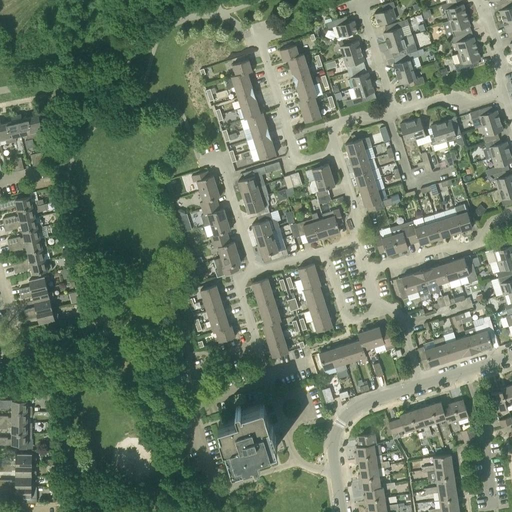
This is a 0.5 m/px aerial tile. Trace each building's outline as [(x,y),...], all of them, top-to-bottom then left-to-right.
[(511,0),(507,2),(508,7),(499,10),(503,21),(511,18),(511,0)] [(378,25),(396,19),(393,8),(395,7),(393,1),(382,5),(384,11),(375,13),(378,25)] [(453,1),(447,2),(441,4),(443,10),(445,10),(449,20),(467,15),(463,4),(454,6),(453,1)] [(422,11),(424,18),(431,16),(429,9),(422,11)] [(448,39),(452,37),(466,33),(464,27),(470,25),(467,15),(449,20),(442,22),(448,39)] [(348,22),(347,16),(326,22),(328,28),(336,26),(340,37),(358,31),(354,20),(348,22)] [(511,18),(503,21),(506,32),(511,30),(511,18)] [(387,43),(405,37),(401,27),(409,25),(407,19),(396,23),(384,26),(386,32),(383,33),(387,43)] [(466,33),(452,37),(453,43),(456,42),(459,53),(477,48),(474,37),(468,39),(466,33)] [(393,58),(417,50),(415,44),(407,46),(405,37),(387,43),(390,53),(391,52),(393,58)] [(338,41),(343,56),(361,51),(358,41),(344,45),(342,39),(338,41)] [(283,61),(288,59),(288,58),(299,55),(296,44),(280,49),(283,61)] [(481,58),(477,48),(451,56),(457,72),(477,66),(475,60),(481,58)] [(419,56),(417,50),(393,58),(395,63),(393,64),(397,74),(414,68),(411,58),(419,56)] [(361,51),(343,56),(348,72),(352,71),(350,65),(364,61),(361,51)] [(288,58),(288,59),(291,69),(307,64),(304,53),(299,55),(288,58)] [(236,75),(248,72),(252,71),(249,59),(233,64),(236,75)] [(307,64),(291,69),(294,79),(310,74),(307,64)] [(418,78),(414,68),(397,74),(400,84),(406,82),(408,87),(424,82),(423,77),(418,78)] [(352,71),(348,72),(342,74),(343,77),(349,75),(353,88),(371,82),(368,72),(354,77),(352,71)] [(235,87),(251,82),(248,72),(236,75),(231,76),(235,87)] [(310,74),(294,79),(297,90),(313,85),(310,74)] [(238,97),(254,92),(251,82),(235,87),(238,97)] [(371,82),(353,88),(356,97),(351,99),(353,105),(371,99),(369,94),(374,92),(371,82)] [(297,90),(301,99),(301,101),(314,96),(317,96),(313,85),(297,90)] [(241,108),(257,103),(254,92),(238,97),(241,108)] [(301,101),(301,99),(298,100),(302,111),(317,106),(314,96),(301,101)] [(247,118),(247,117),(260,112),(257,103),(241,108),(245,119),(247,118)] [(317,106),(302,111),(305,122),(321,117),(317,106)] [(482,126),(500,120),(497,110),(490,112),(488,106),(470,112),(472,118),(475,128),(482,126)] [(28,118),(33,138),(38,136),(36,132),(42,131),(38,111),(32,112),(33,116),(28,118)] [(250,127),(266,122),(263,112),(260,112),(247,117),(247,118),(250,127)] [(16,116),(21,136),(27,134),(28,139),(33,138),(28,118),(22,119),(21,114),(16,116)] [(7,123),(12,142),(17,141),(16,137),(21,136),(16,116),(11,117),(12,121),(7,123)] [(410,121),(416,139),(426,136),(420,118),(410,121)] [(464,144),(462,136),(456,119),(451,121),(451,120),(441,123),(447,141),(455,138),(456,142),(461,145),(464,144)] [(0,139),(0,141),(6,139),(7,144),(12,142),(7,123),(1,124),(0,120),(0,139)] [(485,142),(499,138),(497,132),(503,130),(500,120),(482,126),(485,136),(483,136),(485,142)] [(416,139),(410,121),(400,124),(406,142),(416,139)] [(254,138),(269,133),(266,122),(250,127),(254,138)] [(431,126),(433,133),(429,135),(433,145),(437,144),(447,141),(441,123),(431,126)] [(257,148),(273,143),(269,133),(254,138),(257,148)] [(368,137),(362,139),(362,138),(357,140),(355,134),(351,135),(353,141),(345,144),(349,154),(365,149),(371,147),(368,137)] [(492,157),(510,151),(507,141),(501,143),(499,138),(485,142),(486,148),(489,147),(492,157)] [(276,154),(273,143),(257,148),(260,159),(276,154)] [(365,149),(349,154),(352,165),(368,160),(365,149)] [(511,161),(511,158),(510,151),(492,157),(495,167),(485,170),(487,176),(505,170),(508,169),(506,164),(511,161)] [(42,152),(36,153),(39,166),(45,164),(42,152)] [(426,173),(432,171),(429,159),(426,152),(420,153),(423,161),(424,165),(426,173)] [(453,160),(450,152),(445,154),(448,166),(454,164),(453,160)] [(39,166),(36,153),(30,155),(33,167),(39,166)] [(21,157),(15,158),(18,171),(23,169),(21,157)] [(18,171),(15,158),(9,159),(12,172),(18,171)] [(368,160),(352,165),(355,175),(372,170),(368,160)] [(312,169),(315,179),(332,174),(328,164),(323,165),(320,166),(316,168),(312,169)] [(242,192),(265,184),(262,174),(266,173),(264,166),(244,173),(245,179),(238,181),(242,192)] [(197,180),(200,191),(217,185),(213,175),(209,176),(208,170),(192,175),(194,181),(197,180)] [(372,170),(355,175),(358,185),(375,180),(372,170)] [(498,190),(511,185),(511,174),(507,176),(505,170),(487,176),(489,181),(492,180),(495,180),(498,190)] [(290,174),(294,187),(302,184),(298,172),(297,172),(290,174)] [(294,187),(290,174),(284,176),(284,178),(281,179),(283,184),(286,183),(288,188),(294,187)] [(332,174),(315,179),(311,181),(310,186),(312,192),(316,191),(317,196),(317,197),(329,193),(328,187),(335,185),(332,174)] [(375,180),(358,185),(362,196),(378,190),(375,180)] [(123,194),(130,191),(128,184),(121,186),(121,188),(123,194)] [(245,202),(268,195),(265,184),(242,192),(245,202)] [(217,185),(200,191),(204,201),(200,203),(202,209),(219,203),(217,197),(220,196),(217,185)] [(511,185),(498,190),(503,205),(511,202),(511,185)] [(392,204),(390,198),(381,201),(378,190),(362,196),(365,206),(367,206),(369,211),(392,204)] [(401,201),(416,197),(414,190),(405,193),(401,201)] [(319,203),(331,199),(329,193),(317,197),(319,203)] [(258,216),(270,212),(268,206),(269,204),(268,200),(269,198),(268,195),(245,202),(248,213),(256,210),(258,216)] [(399,195),(390,198),(392,204),(400,201),(399,195)] [(18,210),(38,206),(37,201),(32,202),(30,196),(0,202),(0,207),(0,210),(14,207),(13,206),(17,205),(18,210)] [(204,215),(201,215),(205,226),(211,224),(227,219),(224,208),(220,209),(219,203),(202,209),(204,215)] [(456,214),(462,231),(472,227),(467,211),(465,203),(454,207),(456,214)] [(474,211),(480,216),(486,209),(480,204),(474,211)] [(4,224),(35,217),(34,212),(39,211),(38,206),(18,210),(19,216),(16,217),(15,215),(3,218),(4,224)] [(322,214),(324,218),(329,235),(340,231),(337,223),(343,221),(341,214),(339,208),(333,210),(322,214)] [(255,235),(272,230),(279,227),(277,221),(272,218),(270,212),(258,216),(260,222),(252,224),(255,235)] [(329,235),(324,218),(319,220),(317,212),(311,214),(313,218),(319,238),(329,235)] [(446,218),(451,234),(462,231),(456,214),(446,218)] [(23,231),(43,227),(42,222),(40,216),(35,217),(4,224),(5,231),(18,228),(18,226),(21,226),(23,231)] [(412,220),(407,222),(413,243),(419,241),(420,244),(431,241),(425,224),(423,217),(412,220)] [(319,238),(313,218),(296,224),(299,232),(300,236),(306,234),(308,241),(319,238)] [(436,221),(441,237),(451,234),(446,218),(436,221)] [(227,219),(211,224),(214,235),(211,236),(213,242),(229,236),(227,231),(231,230),(227,219)] [(425,224),(431,241),(441,237),(436,221),(425,224)] [(413,243),(407,222),(390,227),(392,235),(397,251),(408,248),(408,245),(413,243)] [(9,246),(40,238),(39,233),(44,231),(43,227),(23,231),(24,237),(21,238),(20,237),(7,239),(9,246)] [(259,245),(283,238),(279,227),(272,230),(255,235),(259,245)] [(397,251),(392,235),(382,238),(381,235),(375,237),(380,253),(386,251),(387,254),(397,251)] [(229,236),(213,242),(215,248),(218,247),(221,257),(238,252),(234,241),(231,242),(229,236)] [(272,259),(288,254),(286,248),(283,237),(283,238),(259,245),(262,256),(270,254),(272,259)] [(27,252),(48,248),(47,242),(41,244),(40,238),(9,246),(10,252),(23,249),(23,247),(26,246),(27,252)] [(497,261),(511,256),(511,245),(505,247),(504,241),(492,245),(497,261)] [(14,267),(45,259),(43,254),(49,253),(48,248),(27,252),(29,258),(25,259),(25,257),(12,260),(14,267)] [(238,252),(221,257),(214,259),(217,268),(215,269),(217,277),(223,275),(235,271),(233,265),(241,263),(238,252)] [(478,254),(471,256),(473,263),(480,261),(478,254)] [(498,278),(502,277),(511,273),(511,271),(511,268),(511,267),(511,256),(497,261),(500,271),(496,272),(498,278)] [(466,275),(469,282),(478,280),(473,263),(467,265),(464,257),(454,261),(459,277),(466,275)] [(46,265),(45,259),(14,267),(15,273),(28,270),(27,268),(31,267),(32,274),(53,269),(51,264),(46,265)] [(459,277),(454,261),(443,264),(448,280),(459,277)] [(298,268),(302,279),(317,274),(314,263),(298,268)] [(448,280),(443,264),(433,267),(438,284),(448,280)] [(438,284),(433,267),(423,270),(428,287),(438,284)] [(429,292),(428,287),(423,270),(412,274),(418,290),(419,295),(429,292)] [(511,273),(502,277),(498,278),(503,293),(511,290),(511,273)] [(317,274),(302,279),(305,289),(319,284),(320,285),(321,285),(317,274)] [(418,290),(412,274),(402,277),(404,285),(398,287),(402,299),(408,297),(407,294),(418,290)] [(20,293),(46,288),(45,282),(50,281),(49,275),(29,280),(31,286),(19,289),(20,293)] [(255,294),(271,288),(268,278),(252,283),(255,294)] [(200,289),(204,300),(220,295),(216,284),(200,289)] [(319,284),(305,289),(303,289),(307,300),(323,295),(320,285),(319,284)] [(34,301),(54,297),(53,292),(48,293),(46,288),(20,293),(22,298),(33,296),(34,301)] [(258,304),(275,299),(271,288),(255,294),(258,304)] [(506,310),(511,307),(511,290),(503,293),(506,303),(504,304),(506,310)] [(445,305),(451,304),(449,299),(448,294),(442,296),(445,305)] [(220,295),(204,300),(207,310),(223,305),(220,295)] [(323,295),(307,300),(310,310),(326,305),(323,295)] [(25,314),(52,309),(50,303),(55,302),(54,297),(34,301),(35,307),(24,310),(25,314)] [(262,314),(278,309),(275,299),(258,304),(262,314)] [(223,305),(207,310),(210,321),(226,316),(223,305)] [(326,305),(310,310),(313,320),(329,315),(326,305)] [(53,315),(52,309),(25,314),(26,319),(38,316),(39,323),(59,318),(58,313),(53,315)] [(281,320),(278,309),(262,314),(265,324),(265,325),(279,321),(281,320)] [(329,315),(313,320),(317,331),(333,326),(329,315)] [(474,326),(474,327),(482,349),(492,346),(489,336),(495,335),(489,315),(483,318),(484,321),(482,323),(474,326)] [(226,316),(210,321),(214,332),(216,331),(216,330),(229,325),(226,316)] [(266,335),(282,330),(279,321),(265,325),(265,324),(263,325),(266,335)] [(216,330),(216,331),(219,341),(235,336),(232,325),(229,325),(216,330)] [(379,326),(369,330),(374,346),(384,343),(386,350),(394,347),(389,330),(382,333),(379,326)] [(482,349),(474,327),(464,330),(466,336),(471,353),(482,349)] [(269,346),(285,341),(282,330),(266,335),(269,346)] [(374,346),(369,330),(358,333),(360,340),(363,349),(364,349),(374,346)] [(435,346),(440,362),(451,359),(445,343),(443,336),(433,339),(435,346)] [(471,353),(466,336),(456,340),(461,356),(471,353)] [(360,340),(350,343),(355,359),(366,356),(364,349),(363,349),(360,340)] [(461,356),(456,340),(445,343),(451,359),(461,356)] [(289,351),(285,341),(269,346),(273,356),(289,351)] [(355,359),(350,343),(340,346),(345,363),(355,359)] [(335,366),(337,372),(347,369),(345,363),(340,346),(330,349),(335,366)] [(440,362),(435,346),(425,349),(424,346),(418,348),(421,360),(427,358),(430,366),(440,362)] [(335,366),(330,349),(319,353),(324,369),(335,366)] [(377,376),(383,374),(379,362),(373,364),(377,376)] [(507,404),(511,402),(511,386),(511,384),(506,386),(506,384),(500,386),(500,388),(506,407),(508,407),(507,404)] [(326,402),(333,400),(329,387),(322,389),(326,402)] [(496,410),(506,407),(500,388),(495,389),(496,392),(491,393),(496,410)] [(12,406),(12,412),(32,412),(32,407),(27,407),(28,400),(0,399),(0,406),(8,407),(8,406),(12,406)] [(453,402),(458,419),(468,416),(463,399),(453,402)] [(447,418),(443,406),(441,401),(431,404),(436,421),(447,418)] [(458,419),(453,402),(443,406),(447,418),(448,422),(458,419)] [(262,409),(261,403),(241,409),(241,407),(240,406),(239,406),(238,406),(236,407),(236,408),(238,416),(218,422),(230,461),(234,460),(236,466),(254,460),(255,462),(256,463),(257,463),(259,462),(260,461),(260,460),(258,453),(272,448),(277,446),(275,438),(272,438),(269,425),(270,425),(265,408),(262,409)] [(423,425),(425,431),(430,430),(428,424),(436,421),(431,404),(420,407),(425,425),(423,425)] [(415,428),(423,425),(425,425),(420,407),(410,411),(415,428)] [(415,428),(410,411),(399,414),(400,419),(395,420),(398,431),(404,429),(404,431),(415,428)] [(32,412),(12,412),(12,417),(8,417),(8,416),(0,415),(0,422),(27,422),(27,416),(32,416),(32,412)] [(499,420),(501,426),(511,422),(510,417),(499,420)] [(400,436),(398,431),(395,420),(388,422),(393,438),(400,436)] [(27,422),(0,422),(0,428),(8,428),(8,427),(12,427),(12,433),(32,433),(32,428),(27,428),(27,422)] [(463,437),(474,433),(472,427),(461,431),(463,437)] [(357,435),(358,446),(359,447),(374,444),(376,444),(375,432),(357,435)] [(32,433),(12,433),(11,439),(7,439),(7,437),(0,437),(0,444),(27,444),(27,438),(32,438),(32,433)] [(463,437),(465,443),(475,440),(474,433),(463,437)] [(359,447),(358,446),(356,446),(357,452),(355,452),(356,458),(376,455),(374,444),(359,447)] [(0,464),(31,464),(31,459),(36,459),(36,453),(16,453),(16,459),(12,459),(12,458),(0,457),(0,464)] [(428,466),(434,465),(434,468),(452,465),(451,454),(427,457),(428,466)] [(376,455),(356,458),(356,463),(358,462),(359,468),(377,465),(378,468),(383,467),(383,461),(377,462),(376,455)] [(31,464),(0,464),(0,470),(12,471),(12,469),(16,469),(16,475),(36,475),(36,470),(31,470),(31,464)] [(379,476),(378,468),(377,465),(359,468),(360,473),(358,474),(359,479),(379,476)] [(436,478),(454,476),(452,465),(434,468),(434,465),(428,466),(429,471),(435,470),(436,478)] [(36,475),(16,475),(16,481),(12,481),(12,479),(0,479),(0,485),(31,486),(31,481),(36,481),(36,475)] [(379,476),(359,479),(359,484),(361,484),(362,489),(365,489),(380,487),(379,476)] [(436,478),(437,486),(438,489),(455,486),(454,476),(436,478)] [(31,486),(0,485),(0,492),(12,493),(12,491),(16,491),(15,497),(36,498),(36,492),(31,492),(31,486)] [(384,496),(383,489),(383,486),(380,487),(365,489),(366,494),(363,495),(364,500),(384,496)] [(455,486),(438,489),(437,486),(431,487),(432,492),(438,492),(439,500),(457,497),(455,486)] [(368,510),(386,508),(386,511),(392,510),(392,504),(386,505),(384,497),(364,500),(365,505),(368,505),(368,510)] [(439,500),(440,507),(441,510),(459,508),(457,497),(439,500)]
